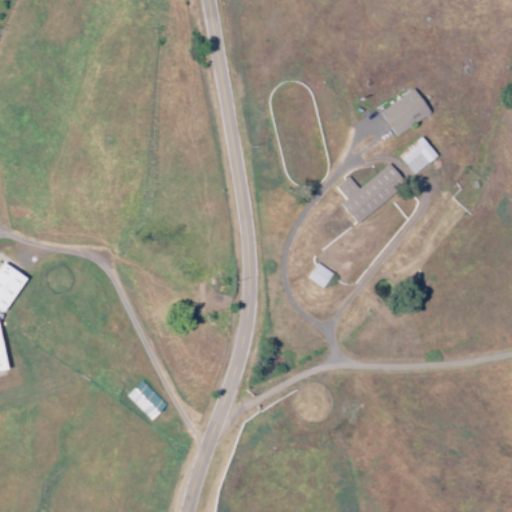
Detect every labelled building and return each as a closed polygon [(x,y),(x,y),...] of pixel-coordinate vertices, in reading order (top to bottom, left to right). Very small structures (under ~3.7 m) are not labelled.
[(376,110),(390,135),(426,116),(412,90),(376,110)] [(409,175),(434,158),(420,137),(395,155),(409,175)] [(401,185),(387,165),(354,188),(346,178),(332,187),(341,200),(335,204),(349,223),(401,185)] [(318,289),(329,273),(313,263),(303,278),(318,289)] [(0,307),(20,279),(0,265),(0,307)] [(163,406),(139,380),(123,395),(147,421),(163,406)]
